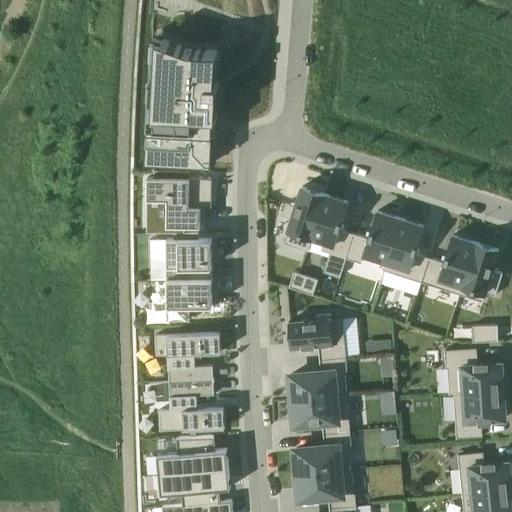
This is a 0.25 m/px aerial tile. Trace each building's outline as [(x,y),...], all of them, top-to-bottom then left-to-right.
[(154,0),(154,3),(146,160),(212,163),(212,162),(213,147),(214,130),(214,129),(215,116),(217,116),(217,115),(219,81),(217,81),(218,65),(218,51),(218,49),(217,49),(220,7),(220,0),(154,0)] [(148,177),(147,199),(167,199),(167,226),(200,226),(201,205),(201,199),(212,199),(212,178),(148,177)] [(286,203),(282,215),(292,218),(284,242),(308,250),(313,236),(326,194),(302,186),(296,206),(286,203)] [(326,194),(313,236),(325,240),(322,249),(330,252),(324,271),(340,276),(347,257),(354,233),(339,228),(348,201),(326,194)] [(354,233),(347,257),(362,262),(363,257),(385,264),(399,217),(378,210),(369,238),(354,233)] [(385,264),(383,269),(422,281),(430,257),(415,252),(424,225),(399,217),(385,264)] [(430,257),(422,281),(460,293),(468,267),(476,242),(453,235),(445,262),(430,257)] [(212,238),(167,239),(168,279),(211,279),(212,238)] [(468,267),(460,293),(471,297),(483,300),(486,291),(496,294),(503,272),(493,269),(499,249),(476,242),(468,267)] [(294,271),(289,286),(313,294),(318,278),(294,271)] [(211,279),(168,279),(168,318),(190,319),(190,304),(211,305),(211,279)] [(289,324),(287,324),(288,344),(291,344),(291,347),(319,344),(320,358),(346,355),(343,317),(332,318),(331,313),(316,315),(316,319),(289,321),(289,324)] [(498,324),(473,325),(473,341),(499,340),(498,324)] [(218,331),(156,334),(157,354),(168,354),(170,382),(214,379),(214,377),(213,377),(213,364),(195,365),(194,352),(221,351),(220,329),(218,329),(218,331)] [(477,347),(445,349),(446,367),(448,367),(450,393),(454,393),(507,389),(505,368),(502,369),(502,362),(488,363),(488,361),(478,362),(477,347)] [(291,376),(289,376),(291,399),(347,394),(345,369),(348,369),(346,355),(320,358),(321,371),(291,374),(291,376)] [(171,409),(160,409),(161,429),(223,426),(223,428),(225,428),(224,406),(197,407),(196,394),(214,394),(214,381),(214,379),(170,382),(171,409)] [(507,389),(454,393),(457,437),(483,436),(482,421),(492,420),(492,419),(506,418),(506,411),(509,410),(507,389)] [(347,394),(291,399),(293,421),(295,421),(295,423),(323,421),(324,433),(350,431),(347,394)] [(296,450),(294,450),(295,473),(352,468),(350,444),(352,444),(350,431),(324,433),(325,446),(296,448),(296,450)] [(175,452),(158,454),(160,474),(175,472),(179,472),(229,467),(227,447),(216,448),(215,435),(177,437),(177,439),(179,452),(175,452)] [(484,451),(459,453),(463,494),(511,488),(511,467),(510,467),(510,461),(495,462),(495,461),(485,461),(484,451)] [(175,472),(160,474),(161,493),(176,492),(180,491),(182,491),(183,503),(221,500),(220,488),(231,486),(229,467),(179,472),(175,472)] [(352,468),(295,473),(297,495),(300,495),(300,497),(329,494),(330,507),(356,504),(355,492),(354,492),(352,468)] [(511,511),(511,488),(463,494),(464,511),(511,511)] [(176,504),(163,505),(163,511),(233,511),(232,499),(221,500),(183,503),(180,504),(176,504)]
